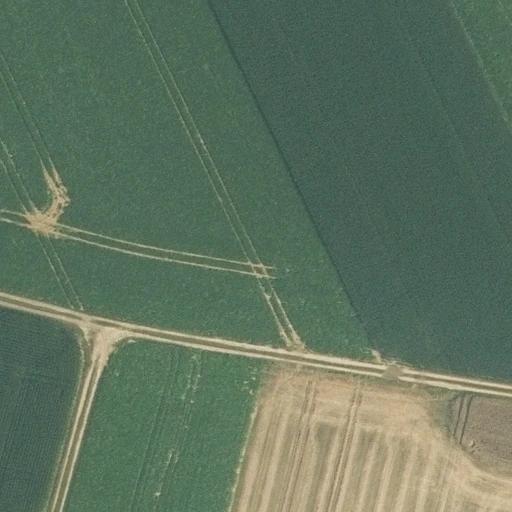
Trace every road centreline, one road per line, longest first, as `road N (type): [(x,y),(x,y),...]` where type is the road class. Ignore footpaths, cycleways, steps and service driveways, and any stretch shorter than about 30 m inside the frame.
road 1 (track): [(0,309),(117,338),(511,404)]
road 2 (track): [(75,511),(117,338)]
